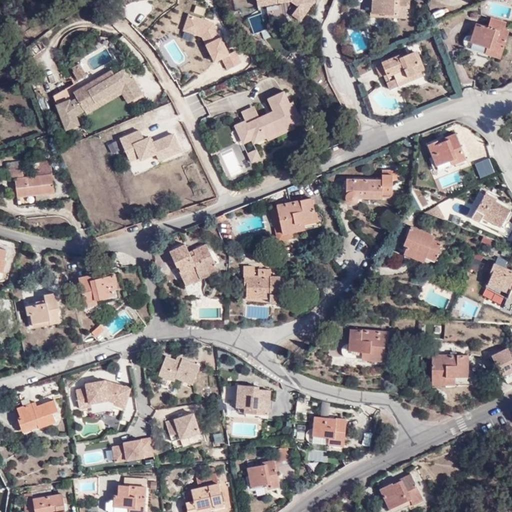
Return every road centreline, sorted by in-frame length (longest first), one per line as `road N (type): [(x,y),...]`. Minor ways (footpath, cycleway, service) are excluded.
road 1 (unknown): [(239,201),(198,149),(135,34),(96,28),(67,37),(54,64),(54,90)]
road 2 (residential): [(374,142),(140,242)]
road 3 (residential): [(257,358),(299,384),(390,407),(415,443)]
road 4 (residential): [(163,331),(0,387)]
road 5 (residential): [(374,142),(331,42),(336,0)]
road 6 (residential): [(257,358),(316,317),(358,255)]
road 7 (residential): [(140,242),(44,244),(0,231)]
road 8 (residential): [(296,511),(415,443)]
road 9 (residential): [(496,100),(374,142)]
